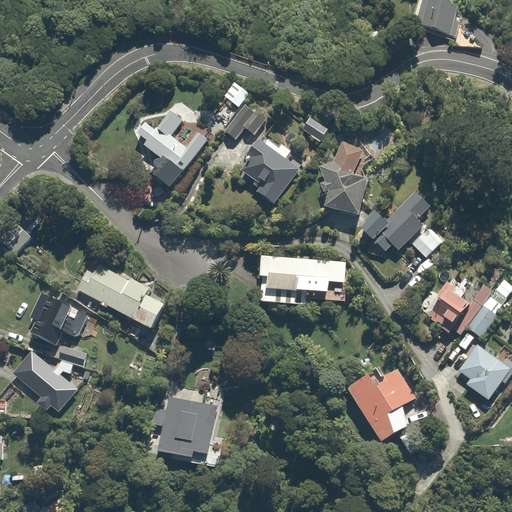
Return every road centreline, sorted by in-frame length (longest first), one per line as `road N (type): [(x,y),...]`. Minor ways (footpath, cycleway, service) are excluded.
road 1 (residential): [(20,151),(102,72),(147,50),(215,56),(350,105),(406,65),(443,59),(511,86)]
road 2 (residential): [(20,151),(189,281)]
